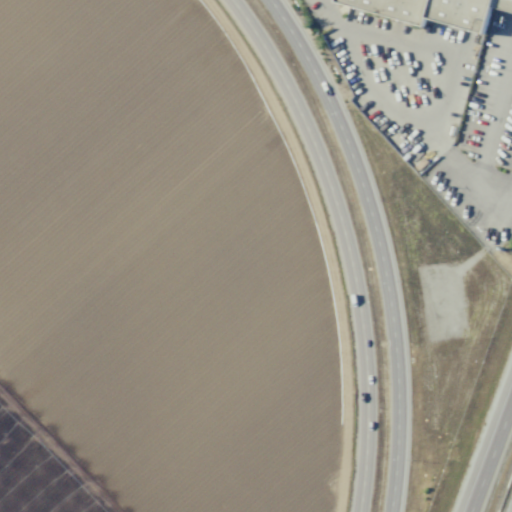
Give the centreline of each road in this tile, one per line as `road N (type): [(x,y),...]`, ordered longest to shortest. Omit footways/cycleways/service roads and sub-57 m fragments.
road 1 (secondary): [(231,0),(304,122),(347,242),(366,377),(359,511)]
road 2 (secondary): [(390,511),(397,378),(377,237),(325,95),(269,0)]
